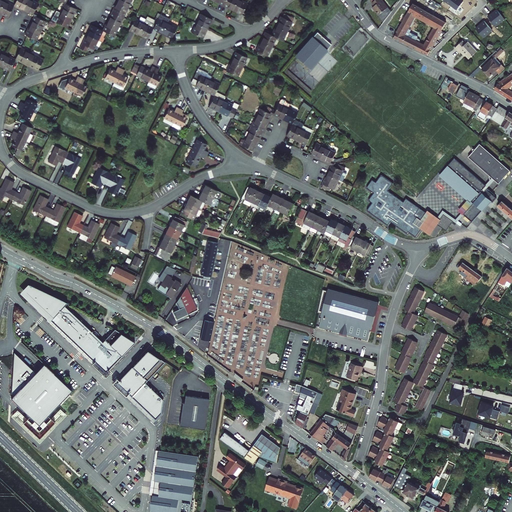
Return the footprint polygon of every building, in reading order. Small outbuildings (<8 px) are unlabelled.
[(10,2),(5,0),(4,0),(0,8),(0,9),(5,12),(5,13),(6,14),(8,15),(14,4),(14,3),(10,1),(10,2)] [(34,0),(33,0),(27,0),(24,7),(27,9),(29,10),(29,11),(34,14),(36,10),(34,10),(39,1),(36,0),(34,0)] [(242,0),(242,1),(240,0),(235,0),(231,8),(234,9),(237,11),(236,12),(240,13),(246,1),(243,0),(242,0)] [(378,0),(374,4),(376,7),(375,8),(378,12),(381,16),(391,8),(385,0),(384,0),(378,0)] [(446,0),(446,1),(459,11),(462,7),(465,2),(462,0),(446,0)] [(64,6),(61,11),(71,16),(73,13),(74,11),(75,11),(77,7),(65,2),(65,1),(63,5),(64,6)] [(124,12),(126,6),(117,1),(115,4),(114,7),(113,6),(111,10),(123,16),(125,12),(124,12)] [(431,54),(449,20),(416,2),(415,3),(397,37),(414,46),(431,54)] [(121,19),(123,16),(111,10),(109,13),(110,14),(109,17),(107,20),(117,24),(120,19),(121,19)] [(498,10),(489,17),(497,27),(506,20),(498,10)] [(71,16),(61,11),(58,17),(57,16),(56,20),(68,26),(68,24),(69,22),(68,22),(71,16)] [(168,17),(159,12),(157,16),(154,23),(147,36),(149,37),(151,38),(156,29),(161,31),(166,21),(168,17)] [(198,16),(195,22),(205,27),(208,21),(209,22),(210,20),(211,18),(199,12),(197,16),(198,16)] [(30,23),(40,28),(43,23),(44,23),(46,20),(34,14),(32,17),(33,18),(32,21),(30,23)] [(275,25),(285,30),(288,24),(289,24),(291,21),(279,15),(278,17),(277,19),(278,19),(275,25)] [(132,29),(138,32),(143,22),(137,19),(138,18),(134,16),(128,28),(130,29),(132,30),(132,29)] [(154,23),(145,18),(143,22),(138,32),(143,35),(143,36),(145,37),(147,37),(147,36),(154,23)] [(115,30),(117,24),(107,20),(106,22),(105,25),(104,25),(102,28),(103,29),(107,31),(114,34),(116,30),(115,30)] [(172,24),(166,21),(161,31),(167,34),(166,35),(168,36),(170,37),(176,25),(172,23),(172,24)] [(477,29),(485,38),(494,31),(486,21),(477,29)] [(205,27),(195,22),(192,27),(191,27),(190,31),(202,37),(202,35),(203,33),(202,32),(205,27)] [(40,28),(30,23),(28,29),(27,29),(26,30),(25,32),(37,38),(39,34),(38,34),(40,28)] [(87,33),(97,38),(100,32),(101,32),(103,29),(102,28),(91,23),(89,27),(90,27),(88,30),(87,33)] [(283,35),(285,30),(275,25),(273,30),(272,30),(271,32),(270,33),(275,36),(282,39),(284,36),(283,35)] [(107,31),(103,29),(101,32),(100,32),(97,38),(100,39),(101,40),(103,36),(105,36),(107,31)] [(274,40),(275,36),(270,33),(263,30),(262,34),(263,34),(261,37),(260,40),(270,45),(273,39),(274,40)] [(316,31),(295,54),(308,67),(329,43),(316,31)] [(94,43),(97,38),(87,33),(84,38),(83,38),(81,42),(79,46),(85,49),(87,45),(93,48),(95,44),(94,43)] [(267,50),(270,45),(260,40),(257,46),(256,45),(255,47),(254,49),(266,55),(268,51),(267,50)] [(464,41),(457,47),(459,50),(461,52),(463,51),(464,50),(468,54),(471,57),(479,50),(470,41),(467,44),(464,41)] [(25,47),(21,45),(15,57),(19,59),(19,58),(22,59),(25,61),(30,51),(24,48),(25,47)] [(503,47),(482,65),(492,76),(495,73),(497,75),(500,72),(501,74),(508,68),(497,57),(505,50),(503,47)] [(230,59),(240,64),(242,59),(243,59),(245,55),(233,50),(232,52),(231,53),(232,54),(230,59)] [(36,54),(30,51),(25,61),(30,64),(30,65),(32,65),(34,66),(37,68),(43,56),(39,55),(40,54),(36,53),(36,54)] [(11,56),(5,53),(0,63),(6,66),(6,67),(7,68),(9,69),(15,57),(11,55),(11,56)] [(237,70),(240,64),(230,59),(227,65),(226,65),(225,66),(224,68),(236,74),(238,70),(237,70)] [(136,72),(140,65),(137,64),(134,63),(131,69),(136,72)] [(148,80),(155,66),(153,65),(151,65),(149,69),(145,67),(140,76),(148,80)] [(114,81),(120,67),(119,66),(117,66),(115,70),(109,67),(105,76),(114,81)] [(156,67),(155,66),(148,80),(146,83),(155,87),(161,75),(156,72),(158,68),(156,67)] [(124,69),(120,67),(114,81),(123,85),(127,76),(122,73),(124,69)] [(206,71),(197,67),(193,75),(198,77),(197,79),(195,83),(194,84),(196,85),(198,86),(198,85),(204,88),(209,78),(211,75),(207,73),(206,71)] [(511,85),(511,74),(507,78),(507,77),(500,82),(495,89),(511,99),(511,91),(507,89),(511,85)] [(74,90),(81,76),(79,76),(77,75),(75,79),(70,76),(65,86),(74,90)] [(82,77),(81,76),(74,90),(82,94),(87,85),(82,82),(84,78),(82,77)] [(209,78),(204,88),(210,91),(209,92),(211,93),(213,94),(213,93),(215,90),(219,82),(215,80),(215,81),(209,78)] [(454,93),(459,85),(455,82),(451,89),(450,90),(454,93)] [(469,88),(462,84),(457,93),(458,95),(464,99),(470,90),(468,89),(469,88)] [(215,90),(213,93),(213,94),(207,105),(209,106),(211,107),(212,106),(217,109),(222,99),(224,95),(215,90)] [(481,96),(470,90),(464,99),(464,100),(474,105),(474,107),(477,109),(485,98),(481,96)] [(26,102),(22,100),(21,101),(20,103),(34,110),(38,102),(28,97),(26,102)] [(485,98),(477,109),(480,111),(481,109),(488,113),(494,104),(491,102),(487,100),(485,98)] [(228,101),(222,99),(217,109),(220,110),(223,111),(222,112),(231,116),(234,109),(230,107),(232,102),(228,100),(228,101)] [(276,100),(270,112),(273,113),(275,115),(276,114),(281,116),(286,107),(281,104),(281,103),(276,100)] [(34,110),(20,103),(19,105),(18,106),(23,108),(20,113),(30,118),(34,110)] [(488,113),(492,116),(498,107),(494,104),(488,113)] [(511,111),(500,104),(498,107),(492,116),(492,117),(502,124),(511,111)] [(172,120),(179,107),(177,106),(176,105),(174,109),(168,107),(162,119),(171,124),(172,120)] [(257,111),(255,116),(264,121),(266,118),(267,115),(268,116),(270,112),(258,106),(256,110),(257,111)] [(181,108),(179,107),(172,120),(181,125),(186,116),(180,113),(182,108),(181,108)] [(292,109),(286,107),(281,116),(283,117),(285,118),(287,119),(286,120),(290,122),(296,110),(292,108),(292,109)] [(511,111),(502,124),(507,128),(511,121),(511,133),(511,135),(511,111)] [(264,121),(255,116),(252,122),(251,121),(249,125),(261,131),(262,129),(263,127),(262,127),(264,121)] [(181,125),(172,120),(171,124),(180,129),(181,125)] [(294,137),(299,127),(294,124),(294,123),(290,122),(285,134),(286,134),(288,135),(289,134),(294,137)] [(248,129),(246,134),(256,139),(257,136),(258,134),(259,134),(261,131),(249,125),(247,128),(248,129)] [(33,132),(21,126),(19,131),(14,128),(13,130),(13,132),(26,138),(29,140),(33,132)] [(305,130),(299,127),(294,137),(300,140),(300,141),(301,142),(303,143),(309,131),(305,129),(305,130)] [(26,138),(13,132),(12,133),(11,135),(15,137),(12,143),(22,148),(26,138)] [(256,139),(246,134),(243,140),(242,139),(240,143),(252,149),(253,147),(254,145),(253,145),(256,139)] [(205,142),(196,137),(192,146),(205,153),(206,151),(207,150),(202,147),(205,142)] [(319,156),(324,146),(319,144),(319,143),(315,141),(309,153),(313,155),(314,154),(317,155),(319,156)] [(59,157),(63,159),(68,149),(56,143),(48,158),(52,160),(56,162),(59,157)] [(498,184),(510,171),(479,144),(475,148),(472,149),(472,152),(468,157),(489,175),(489,180),(493,179),(498,184)] [(205,153),(192,146),(185,160),(194,164),(199,154),(203,156),(204,155),(205,153)] [(330,149),(324,146),(319,156),(322,158),(325,159),(325,160),(330,163),(331,159),(330,159),(334,150),(330,148),(330,149)] [(81,155),(68,149),(63,159),(68,161),(66,164),(65,167),(73,171),(81,155)] [(463,213),(472,220),(488,202),(484,199),(487,196),(492,201),(496,196),(493,194),(494,193),(492,191),(487,186),(484,190),(482,188),(486,184),(454,157),(440,173),(473,202),(463,213)] [(326,172),(336,177),(339,172),(340,172),(343,165),(331,159),(330,163),(328,166),(329,167),(327,170),(326,172)] [(102,178),(106,180),(111,170),(99,164),(91,179),(95,181),(99,183),(102,178)] [(117,173),(111,170),(106,180),(111,182),(108,188),(110,189),(112,190),(112,191),(112,192),(113,192),(114,192),(115,191),(119,193),(120,193),(123,186),(120,185),(124,176),(121,175),(122,172),(122,171),(119,170),(118,170),(117,173)] [(333,183),(336,177),(326,172),(325,175),(323,178),(322,178),(319,184),(331,190),(334,183),(333,183)] [(390,180),(379,172),(374,179),(370,177),(364,185),(372,190),(366,197),(370,200),(365,207),(385,222),(388,218),(389,216),(393,219),(391,221),(405,230),(406,228),(413,233),(419,226),(411,220),(415,215),(419,218),(424,210),(404,195),(401,199),(385,188),(390,180)] [(440,208),(435,215),(437,216),(441,211),(450,218),(456,222),(463,213),(473,202),(440,173),(438,174),(467,199),(452,215),(440,208)] [(0,195),(9,200),(14,190),(10,188),(13,180),(9,178),(5,176),(0,187),(0,195)] [(200,187),(199,189),(216,197),(219,190),(203,182),(202,185),(201,185),(200,187)] [(18,192),(14,190),(9,200),(22,206),(31,188),(26,186),(22,184),(18,192)] [(249,186),(246,184),(242,193),(245,194),(244,195),(242,199),(249,203),(249,202),(250,202),(251,199),(256,188),(253,187),(249,185),(249,186)] [(259,190),(256,188),(251,199),(258,202),(264,191),(261,190),(259,189),(259,190)] [(216,197),(199,189),(198,191),(197,193),(198,193),(196,196),(202,199),(212,204),(216,197)] [(266,192),(264,191),(258,202),(265,206),(267,202),(270,195),(267,194),(268,193),(266,192)] [(272,191),(270,195),(267,202),(273,205),(278,197),(279,194),(277,193),(275,192),(275,193),(272,191)] [(185,197),(184,199),(196,205),(199,206),(202,199),(196,196),(189,192),(187,195),(186,195),(185,197)] [(43,217),(48,207),(44,204),(48,197),(43,195),(39,193),(31,211),(43,217)] [(281,195),(279,194),(278,197),(273,205),(280,209),(284,201),(285,198),(283,197),(283,196),(281,195)] [(289,200),(285,198),(284,201),(280,209),(287,212),(288,211),(291,213),(294,207),(295,204),(292,203),(293,202),(289,200)] [(180,208),(179,211),(190,216),(196,205),(184,199),(183,203),(182,206),(181,206),(180,208)] [(53,209),(48,207),(43,217),(41,220),(53,226),(54,226),(56,223),(65,205),(61,203),(56,201),(53,209)] [(505,214),(511,219),(511,210),(501,201),(497,206),(505,214)] [(435,215),(425,207),(424,210),(419,218),(415,215),(411,220),(419,226),(427,232),(435,221),(434,221),(437,216),(435,215)] [(77,234),(82,224),(77,221),(81,213),(77,211),(73,209),(64,227),(77,234)] [(312,219),(315,213),(311,211),(308,209),(307,210),(304,209),(300,217),(295,215),(293,219),(301,223),(302,220),(309,223),(312,219)] [(450,218),(441,211),(437,216),(434,221),(435,221),(438,224),(439,223),(440,224),(440,225),(444,228),(450,218)] [(317,214),(315,213),(312,219),(309,223),(316,226),(318,223),(322,215),(320,214),(318,213),(317,214)] [(171,216),(167,223),(178,228),(181,222),(180,221),(182,218),(173,214),(173,215),(172,217),(171,216)] [(324,216),(322,215),(318,223),(316,226),(323,230),(324,227),(328,219),(326,218),(326,217),(324,216)] [(332,218),(330,216),(328,219),(324,227),(331,231),(337,219),(335,218),(333,217),(332,218)] [(86,226),(82,224),(77,234),(89,240),(98,222),(94,220),(90,218),(86,226)] [(339,220),(337,219),(331,231),(338,234),(343,223),(341,222),(341,221),(339,220)] [(309,223),(302,220),(301,223),(300,224),(307,228),(309,223)] [(114,245),(118,235),(114,233),(118,225),(114,223),(110,221),(101,239),(114,245)] [(164,227),(163,229),(175,235),(178,228),(167,223),(166,226),(165,225),(164,227)] [(347,225),(343,223),(338,234),(345,237),(346,236),(349,238),(351,234),(353,229),(350,228),(350,227),(347,225)] [(219,231),(202,227),(200,231),(216,235),(219,231)] [(123,237),(118,235),(114,245),(118,247),(116,251),(124,255),(135,233),(131,231),(127,229),(123,237)] [(162,234),(161,237),(171,242),(175,235),(163,229),(162,232),(161,234),(162,234)] [(354,235),(351,234),(349,238),(348,239),(347,242),(350,244),(349,245),(356,248),(358,245),(361,238),(358,236),(354,234),(354,235)] [(164,257),(171,242),(161,237),(159,240),(157,244),(158,244),(154,252),(164,257)] [(365,239),(361,238),(358,245),(356,248),(363,252),(364,251),(367,252),(371,244),(368,242),(368,241),(365,239)] [(139,256),(133,253),(130,260),(136,263),(139,256)] [(188,271),(192,272),(197,256),(193,255),(188,271)] [(130,281),(134,272),(114,262),(110,271),(130,281)] [(466,269),(456,262),(454,265),(453,264),(451,266),(465,275),(464,277),(469,281),(470,279),(472,281),(476,275),(466,269)] [(318,263),(316,269),(323,272),(325,266),(318,263)] [(182,283),(177,280),(179,276),(173,273),(172,275),(168,274),(170,270),(166,268),(157,283),(160,285),(164,288),(169,291),(172,285),(175,287),(172,291),(175,293),(182,283)] [(511,273),(507,270),(498,283),(502,286),(504,283),(505,284),(507,280),(511,283),(511,282),(511,273)] [(176,314),(177,315),(187,309),(191,294),(183,281),(177,305),(175,312),(176,314)] [(67,305),(29,285),(20,293),(106,374),(135,343),(115,332),(102,345),(64,309),(67,305)] [(409,311),(408,313),(416,317),(417,315),(414,313),(423,293),(415,289),(413,292),(412,291),(409,295),(411,296),(410,300),(408,299),(405,305),(407,305),(405,309),(409,311)] [(328,291),(324,311),(320,330),(339,334),(340,332),(346,333),(346,336),(365,341),(367,330),(369,331),(376,303),(328,291)] [(431,304),(427,314),(430,315),(429,317),(436,321),(437,318),(443,322),(442,324),(449,328),(450,326),(453,328),(455,324),(461,327),(468,314),(462,310),(458,318),(431,304)] [(403,324),(401,326),(409,330),(416,317),(408,313),(408,314),(407,315),(405,314),(402,321),(403,322),(403,324)] [(482,324),(489,327),(492,320),(485,317),(482,324)] [(423,388),(423,387),(434,365),(432,365),(446,337),(436,332),(435,335),(434,336),(433,336),(432,339),(434,339),(433,341),(432,343),(430,342),(429,345),(430,346),(429,347),(428,350),(427,349),(423,356),(425,356),(424,358),(423,360),(425,361),(423,363),(423,365),(421,364),(418,370),(421,371),(419,373),(417,378),(417,379),(415,378),(413,382),(409,380),(406,379),(404,382),(403,381),(401,383),(400,386),(402,386),(401,390),(399,389),(397,392),(396,395),(397,396),(395,400),(398,401),(397,403),(396,404),(398,405),(397,407),(396,409),(405,414),(408,407),(404,405),(415,383),(423,388)] [(403,354),(396,368),(403,372),(405,369),(406,367),(407,368),(410,362),(409,361),(410,360),(411,358),(409,357),(411,353),(413,354),(413,353),(414,350),(416,347),(414,346),(415,344),(416,342),(409,339),(402,353),(403,354)] [(120,381),(117,379),(112,383),(154,422),(161,414),(163,400),(146,383),(165,362),(148,351),(120,381)] [(72,391),(44,364),(36,373),(14,353),(11,391),(11,399),(19,407),(39,425),(72,391)] [(356,370),(358,371),(360,364),(355,362),(349,360),(348,363),(347,364),(346,366),(347,367),(345,372),(355,375),(356,370)] [(464,385),(455,383),(450,403),(461,405),(464,393),(462,393),(464,385)] [(340,392),(338,398),(349,401),(352,396),(354,391),(340,386),(337,391),(340,392)] [(423,387),(423,388),(413,406),(421,410),(430,390),(423,387)] [(305,401),(294,420),(297,423),(301,425),(321,393),(302,388),(299,400),(305,401)] [(183,403),(180,426),(205,429),(210,399),(198,397),(186,395),(185,403),(183,403)] [(338,398),(333,407),(351,413),(353,408),(347,406),(349,401),(338,398)] [(494,408),(482,404),(479,415),(498,420),(501,412),(494,410),(494,408)] [(331,413),(321,409),(316,415),(304,430),(311,435),(318,440),(323,435),(317,431),(331,413)] [(377,443),(378,442),(380,443),(379,447),(381,448),(379,452),(377,451),(377,450),(372,448),(368,456),(373,459),(374,458),(376,459),(374,463),(383,467),(390,453),(387,451),(394,438),(391,436),(398,422),(389,418),(387,422),(385,421),(386,420),(381,417),(377,426),(382,428),(382,427),(384,428),(383,432),(385,433),(383,437),(381,436),(382,435),(377,432),(372,441),(377,443)] [(467,420),(458,417),(455,425),(449,423),(447,428),(449,429),(448,433),(455,435),(453,441),(459,443),(463,432),(457,430),(458,426),(464,428),(467,420)] [(342,427),(351,431),(354,423),(345,419),(342,427)] [(480,426),(477,434),(489,438),(492,430),(480,426)] [(341,448),(346,441),(332,430),(322,443),(327,447),(333,439),(340,445),(334,453),(340,457),(343,449),(341,448)] [(223,436),(220,440),(253,464),(260,453),(274,461),(277,445),(259,432),(246,449),(225,433),(223,436)] [(306,466),(309,461),(315,454),(310,450),(305,446),(299,453),(303,456),(299,461),(306,466)] [(484,459),(504,462),(505,456),(474,449),(473,455),(484,459)] [(192,511),(199,456),(160,451),(153,496),(185,500),(183,511),(192,511)] [(246,466),(229,454),(226,459),(230,462),(225,470),(220,467),(217,472),(227,478),(222,485),(229,489),(233,483),(234,483),(237,478),(233,476),(239,468),(243,470),(246,466)] [(260,459),(256,466),(263,470),(267,462),(260,459)] [(511,463),(504,462),(503,470),(511,471),(511,463)] [(384,483),(389,474),(368,464),(364,473),(367,474),(366,475),(370,477),(371,474),(378,477),(377,481),(381,483),(381,481),(384,483)] [(402,494),(414,500),(417,493),(425,496),(426,495),(431,484),(427,482),(425,487),(427,487),(425,491),(420,488),(421,486),(415,483),(414,485),(408,483),(411,477),(405,474),(407,470),(403,468),(394,487),(403,491),(402,494)] [(269,477),(266,487),(273,489),(273,492),(291,496),(290,503),(299,505),(304,486),(287,482),(287,479),(282,478),(277,476),(276,479),(269,477)] [(340,496),(346,489),(341,485),(335,481),(329,489),(340,497),(340,496)] [(432,482),(431,484),(426,495),(429,496),(435,484),(432,482)] [(350,492),(346,489),(340,496),(340,497),(346,502),(352,494),(350,492)] [(280,496),(278,502),(289,505),(290,503),(291,496),(273,492),(272,495),(280,496)] [(183,511),(185,500),(153,496),(150,511),(183,511)] [(428,510),(432,511),(435,511),(442,500),(439,499),(438,502),(426,497),(421,507),(428,510)] [(447,511),(444,510),(447,503),(442,500),(435,511),(447,511)] [(365,511),(371,505),(368,503),(365,501),(359,509),(355,506),(350,511),(365,511)]
